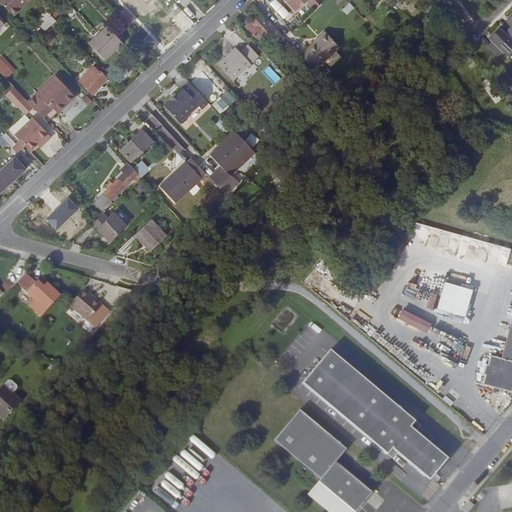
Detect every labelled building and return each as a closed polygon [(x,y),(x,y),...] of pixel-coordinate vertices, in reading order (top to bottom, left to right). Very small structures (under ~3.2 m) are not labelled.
[(1,0),(15,14),(30,0),(1,0)] [(288,0),(298,11),(305,4),(307,6),(310,4),(316,9),(322,4),(318,0),(288,0)] [(347,15),(355,9),(350,3),(342,9),(347,15)] [(56,20),(48,11),(40,18),(49,27),(56,20)] [(503,22),(492,34),(511,52),(511,51),(511,12),(509,16),(511,19),(511,23),(508,27),(503,22)] [(265,32),(274,42),(284,33),(269,17),(266,21),(260,14),(247,26),(259,37),(265,32)] [(125,41),(110,25),(93,42),(107,58),(125,41)] [(304,54),(317,69),(341,46),(327,30),(320,37),(321,38),(317,42),(304,54)] [(162,42),(152,32),(146,39),(154,49),(162,42)] [(274,50),(267,42),(263,46),(270,53),(274,50)] [(236,79),(262,54),(251,43),(242,50),(239,46),(221,62),(236,79)] [(0,64),(10,74),(18,67),(4,52),(0,55),(0,64)] [(82,78),(94,91),(100,87),(103,83),(110,76),(104,69),(105,68),(101,64),(99,66),(97,63),(82,78)] [(269,66),(262,72),(274,85),(281,79),(269,66)] [(30,97),(37,104),(51,120),(79,94),(64,79),(63,80),(58,76),(50,84),(55,88),(41,101),(34,93),(30,97)] [(211,100),(193,80),(180,92),(179,91),(173,97),(173,98),(167,104),(182,121),(186,121),(190,117),(190,113),(201,103),(205,107),(211,100)] [(30,97),(18,83),(10,91),(30,113),(38,105),(30,97)] [(223,112),(238,98),(229,90),(215,103),(223,112)] [(28,143),(34,150),(41,143),(43,145),(54,135),(37,115),(19,132),(23,138),(15,146),(19,151),(28,143)] [(146,126),(123,147),(134,160),(157,139),(146,126)] [(249,141),(244,135),(237,128),(218,147),(225,154),(219,160),(226,167),(215,178),(219,182),(222,186),(223,187),(237,174),(230,167),(244,153),(248,157),(255,148),(249,141)] [(249,141),(255,148),(262,141),(256,135),(249,141)] [(168,154),(171,147),(162,143),(159,149),(168,154)] [(0,190),(28,166),(16,153),(0,168),(0,190)] [(204,175),(208,171),(196,158),(191,162),(189,160),(162,184),(178,202),(205,177),(204,175)] [(135,166),(131,161),(125,167),(128,170),(95,200),(105,210),(115,201),(112,198),(140,171),(135,166)] [(144,167),(140,162),(135,166),(140,171),(144,176),(153,168),(149,163),(144,167)] [(104,233),(110,240),(129,223),(117,210),(111,216),(105,210),(93,222),(99,228),(100,227),(105,232),(104,233)] [(154,249),(169,234),(154,217),(139,231),(145,237),(144,238),(154,249)] [(55,290),(49,296),(35,282),(21,295),(30,303),(34,299),(40,304),(29,315),(40,326),(65,301),(55,290)] [(443,312),(470,319),(478,293),(450,285),(443,312)] [(428,307),(436,309),(440,296),(433,294),(428,307)] [(93,327),(107,311),(89,295),(75,311),(93,327)] [(403,310),(398,320),(429,334),(433,324),(403,310)] [(511,340),(507,360),(497,357),(494,366),(492,365),(489,376),(491,377),(489,386),(511,392),(511,340)] [(427,418),(339,351),(315,381),(403,449),(408,443),(447,473),(461,455),(422,425),(427,418)] [(10,390),(18,397),(23,392),(23,389),(17,385),(15,385),(10,390)] [(12,420),(26,404),(10,390),(0,401),(0,414),(2,416),(4,414),(12,420)] [(336,477),(324,493),(349,511),(369,511),(388,488),(350,459),(360,446),(311,409),(287,440),(336,477)] [(470,511),(482,511),(486,508),(477,501),(469,510),(470,511)]
